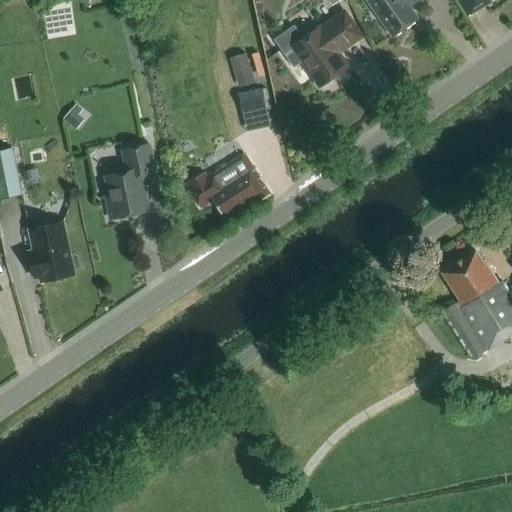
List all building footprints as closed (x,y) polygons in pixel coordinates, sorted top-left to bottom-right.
[(391,38),(416,19),(408,8),(419,0),(368,0),(366,2),(391,38)] [(489,0),(455,0),(466,17),(491,2),(489,0)] [(361,38),(343,13),(320,30),(318,28),(301,40),(293,29),(274,42),(293,68),(301,62),(319,89),(347,69),(337,55),(361,38)] [(246,53),(230,58),(235,73),(250,69),(246,53)] [(258,99),(236,105),(244,136),(266,130),(258,99)] [(138,173),(154,170),(148,143),(121,149),(126,170),(100,175),(100,176),(106,175),(110,194),(104,195),(109,217),(146,209),(138,173)] [(13,150),(0,152),(0,198),(21,195),(13,150)] [(244,153),(229,161),(238,177),(219,187),(211,172),(206,175),(204,171),(186,182),(189,185),(187,186),(200,207),(212,199),(222,216),(244,202),(247,207),(269,193),(244,153)] [(73,255),(71,255),(63,222),(26,230),(31,250),(27,251),(33,281),(37,280),(38,285),(76,276),(74,271),(77,270),(79,266),(78,257),(73,255)] [(498,283),(486,264),(484,265),(475,251),(462,260),(461,259),(454,264),(455,264),(454,265),(450,264),(444,268),(444,271),(441,273),(459,300),(441,312),(472,360),(511,333),(511,297),(502,281),(498,283)]
